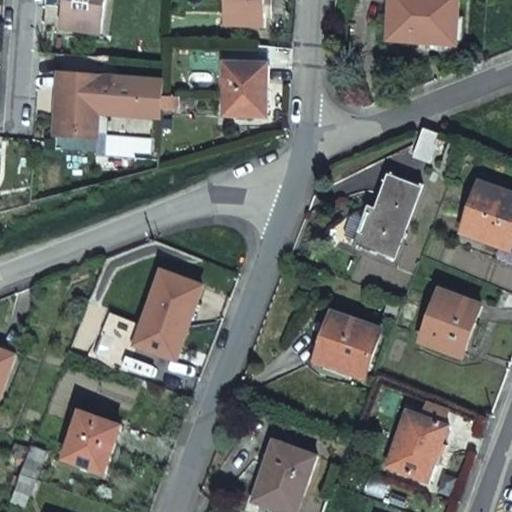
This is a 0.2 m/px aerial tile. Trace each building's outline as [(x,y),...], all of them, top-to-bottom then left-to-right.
[(70,0),(66,28),(103,33),(107,0),(70,0)] [(233,0),(232,25),(269,27),(270,0),(233,0)] [(396,0),(394,41),(458,45),(461,0),(396,0)] [(231,63),(229,115),(272,116),(274,64),(231,63)] [(58,138),(80,140),(81,134),(100,135),(104,78),(63,74),(58,138)] [(167,96),(166,109),(181,110),(182,98),(167,96)] [(441,138),(424,131),(413,161),(429,167),(441,138)] [(371,214),(360,244),(397,257),(421,192),(392,181),(379,216),(371,214)] [(511,190),(485,181),(467,229),(511,246),(511,190)] [(167,273),(139,346),(178,362),(206,288),(167,273)] [(446,289),(426,339),(466,353),(485,304),(446,289)] [(336,315),(319,362),(366,380),(384,333),(336,315)] [(0,397),(1,397),(17,355),(0,348),(0,397)] [(431,476),(452,421),(412,408),(392,463),(431,476)] [(84,414),(67,462),(106,476),(123,429),(84,414)] [(281,441),(259,500),(292,511),(301,511),(322,457),(281,441)] [(34,506),(50,449),(34,444),(18,502),(34,506)]
